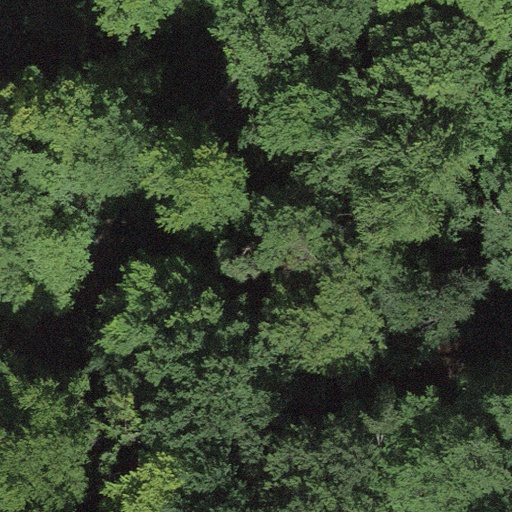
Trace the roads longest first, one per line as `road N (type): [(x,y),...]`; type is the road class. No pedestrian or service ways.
road 1 (track): [(0,277),(358,217),(511,162)]
road 2 (track): [(218,0),(137,82),(0,255)]
